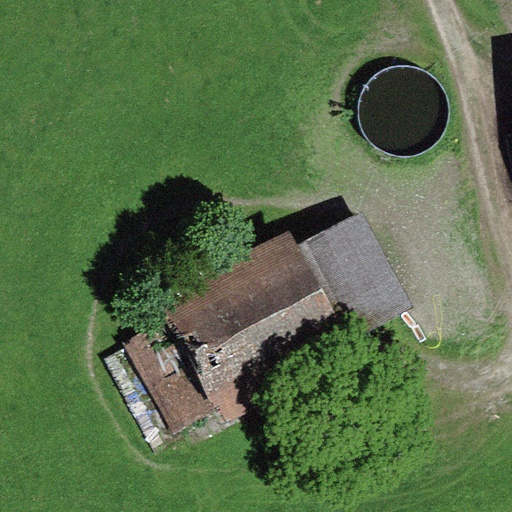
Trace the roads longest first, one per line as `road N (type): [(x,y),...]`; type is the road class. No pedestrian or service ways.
road 1 (track): [(440,0),(468,77),(511,259)]
road 2 (track): [(511,371),(450,369),(397,341)]
